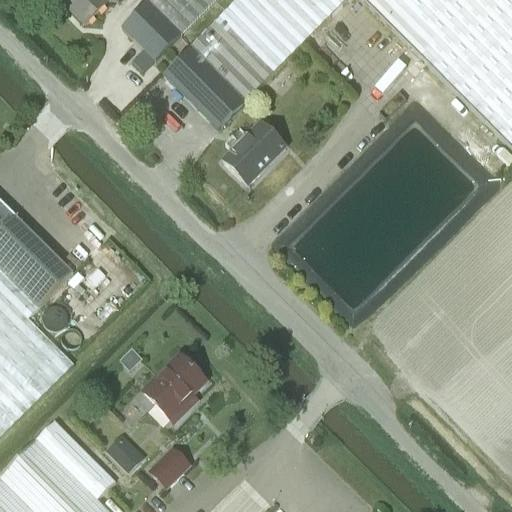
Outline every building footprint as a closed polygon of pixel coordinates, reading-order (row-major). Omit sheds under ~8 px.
[(57,0),(84,27),(106,6),(99,0),(57,0)] [(152,0),(147,6),(181,39),(220,0),(152,0)] [(359,0),(511,153),(511,0),(242,0),(191,51),(245,106),(352,0),(359,0)] [(120,30),(145,55),(154,65),(181,39),(147,6),(120,30)] [(163,78),(218,134),(246,106),(245,106),(191,51),(163,78)] [(142,77),(154,65),(145,55),(133,68),(142,77)] [(261,129),(224,166),(249,191),(286,154),(261,129)] [(0,206),(0,275),(38,312),(72,278),(0,206)] [(29,323),(38,312),(0,275),(0,442),(73,369),(29,323)] [(188,413),(183,407),(205,385),(178,359),(142,396),(173,428),(188,413)] [(0,479),(0,511),(104,511),(96,504),(115,486),(54,426),(0,479)] [(148,475),(166,493),(189,470),(172,452),(148,475)]
